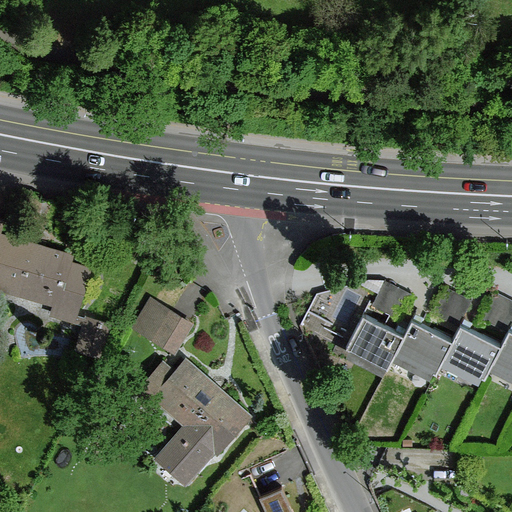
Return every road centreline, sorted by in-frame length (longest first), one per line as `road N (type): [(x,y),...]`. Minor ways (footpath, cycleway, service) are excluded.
road 1 (residential): [(243,175),(256,294),(354,511)]
road 2 (primary): [(243,175),(511,197)]
road 3 (primary): [(0,135),(243,175)]
road 4 (unknown): [(451,511),(332,463)]
